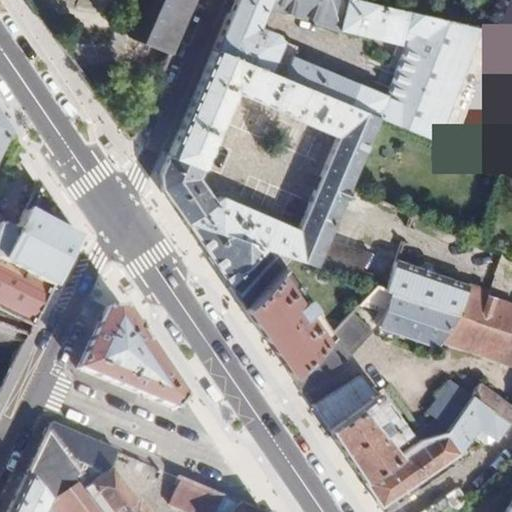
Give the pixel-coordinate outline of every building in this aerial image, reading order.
[(135,40),(152,0),(144,0),(128,37),(135,40)] [(170,55),(192,0),(152,0),(135,40),(170,55)] [(213,52),(378,119),(457,151),(500,40),(347,0),(235,0),(235,1),(264,12),(266,6),(337,23),(401,49),(405,42),(409,44),(387,98),(290,59),(293,50),(278,44),(280,37),(257,28),(228,16),(213,52)] [(264,12),(235,1),(231,10),(228,16),(257,28),(264,12)] [(348,189),(378,119),(213,52),(161,171),(162,190),(176,210),(202,188),(196,179),(234,92),(293,115),(291,119),(337,137),(320,178),(348,189)] [(314,193),(342,204),(345,195),(348,189),(320,178),(317,184),(314,193)] [(0,310),(33,327),(47,299),(61,271),(76,238),(50,199),(48,196),(41,186),(16,233),(0,225),(0,310)] [(181,218),(187,226),(212,205),(206,195),(202,188),(176,210),(180,216),(181,218)] [(212,205),(187,226),(195,238),(225,281),(245,310),(283,267),(293,256),(354,277),(359,270),(370,252),(326,240),(342,204),(314,193),(298,230),(220,198),(212,205)] [(484,289),(394,259),(386,281),(384,288),(460,316),(511,334),(511,306),(482,296),(484,289)] [(283,267),(245,310),(269,346),(276,355),(290,377),(329,334),(283,267)] [(386,281),(359,270),(354,277),(374,285),(384,288),(386,281)] [(511,334),(460,316),(384,288),(374,285),(359,301),(384,310),(378,327),(435,346),(437,339),(511,365),(511,334)] [(123,307),(108,309),(94,338),(78,371),(176,409),(186,398),(142,335),(136,326),(123,307)] [(329,334),(290,377),(303,395),(330,377),(372,330),(351,310),(329,334)] [(363,374),(312,408),(315,412),(359,476),(362,481),(398,456),(391,445),(408,433),(380,391),(377,393),(363,374)] [(411,439),(414,444),(417,442),(442,429),(469,393),(449,378),(426,410),(435,418),(423,429),(411,439)] [(469,393),(506,422),(511,410),(511,408),(477,382),(469,393)] [(398,456),(362,481),(371,494),(380,508),(459,452),(476,430),(493,441),(506,422),(469,393),(442,429),(417,442),(414,444),(398,456)] [(51,428),(26,477),(50,511),(141,511),(125,487),(120,489),(109,474),(125,457),(87,442),(51,428)] [(50,511),(26,477),(9,511),(50,511)] [(184,511),(261,511),(181,479),(170,507),(184,511)] [(456,490),(424,511),(458,511),(466,504),(456,490)]
